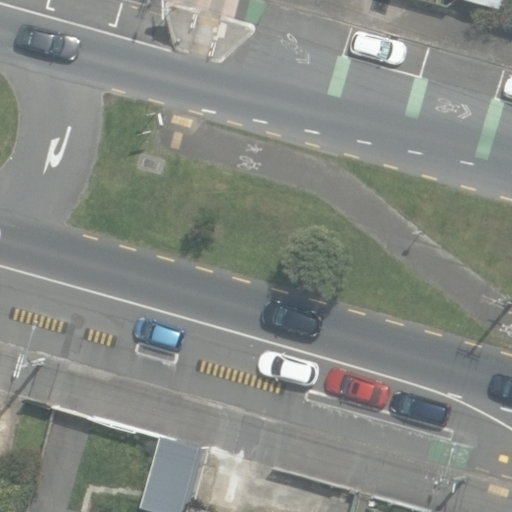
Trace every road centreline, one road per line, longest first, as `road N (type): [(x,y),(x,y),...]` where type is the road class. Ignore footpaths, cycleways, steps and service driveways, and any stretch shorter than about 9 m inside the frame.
road 1 (secondary): [(511,402),(0,258)]
road 2 (secondary): [(34,27),(113,63),(234,96),(511,147)]
road 3 (secondary): [(34,27),(58,62),(63,120),(42,193),(0,230)]
